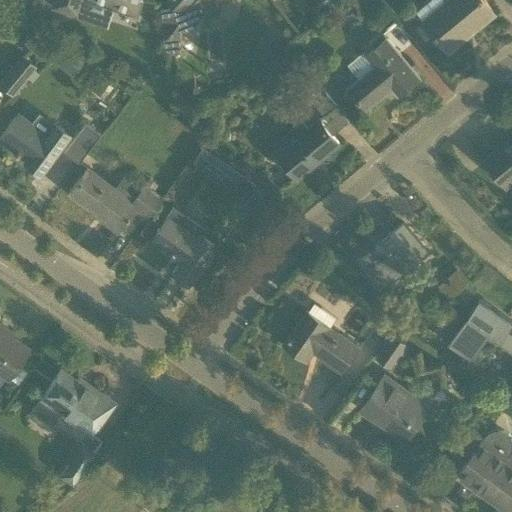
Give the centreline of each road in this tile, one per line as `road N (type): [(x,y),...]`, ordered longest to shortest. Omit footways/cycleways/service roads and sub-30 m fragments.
road 1 (residential): [(195,367),(277,261),(407,150)]
road 2 (tertiary): [(402,511),(195,367)]
road 3 (tertiary): [(195,367),(0,228)]
road 4 (residential): [(511,262),(407,150)]
road 5 (residential): [(407,150),(511,63)]
